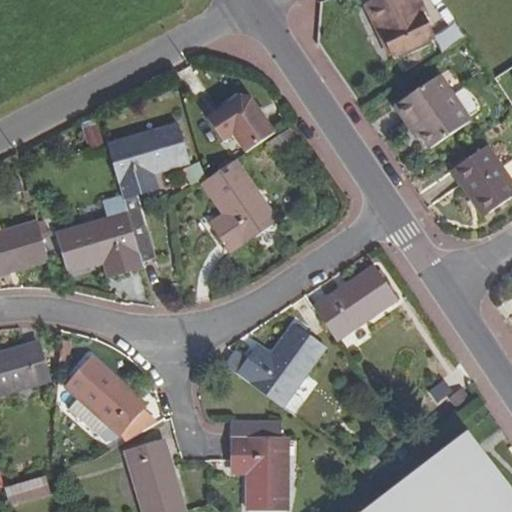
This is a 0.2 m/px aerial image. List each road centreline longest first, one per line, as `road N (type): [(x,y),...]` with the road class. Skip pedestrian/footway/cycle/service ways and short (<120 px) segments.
road 1 (residential): [(256,3),(0,139)]
road 2 (residential): [(394,211),(226,324),(163,338)]
road 3 (tertiary): [(256,3),(394,211)]
road 4 (residential): [(163,338),(54,315),(0,320)]
road 5 (tertiary): [(444,288),(511,387)]
